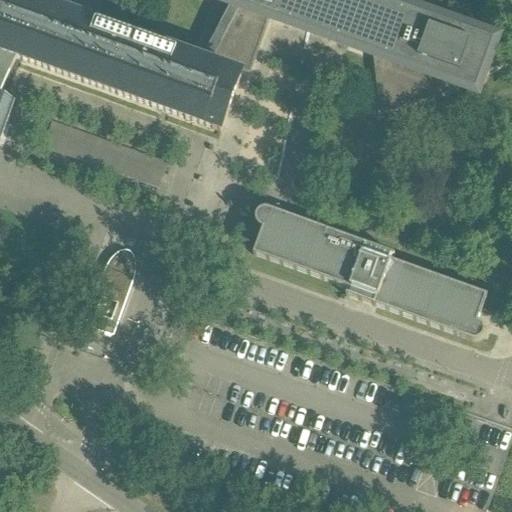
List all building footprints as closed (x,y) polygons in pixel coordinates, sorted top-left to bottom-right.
[(0,0),(0,122),(5,107),(0,100),(0,98),(22,63),(221,134),(241,78),(238,77),(201,64),(44,8),(46,0),(0,0)] [(209,0),(219,3),(219,4),(199,58),(203,59),(201,64),(238,77),(239,72),(249,76),(269,22),(269,21),(294,30),(373,59),(374,72),(376,86),(378,99),(381,113),(394,110),(407,107),(419,103),(432,99),(444,94),(457,89),(458,89),(476,95),(483,77),(490,72),(497,68),(504,63),(491,53),(494,46),(469,37),(454,27),(438,17),(422,7),(407,0),(370,0),(370,1),(370,2),(370,3),(370,4),(370,5),(357,0),(209,0)] [(169,166),(56,126),(46,154),(160,194),(169,166)] [(262,231),(259,239),(253,257),(348,291),(346,298),(472,343),(473,344),(475,344),(477,343),(479,343),(480,342),(481,341),(483,340),(484,338),(484,336),(485,335),(485,333),(485,331),(484,329),(483,328),(482,327),(481,325),(479,324),(478,324),(487,298),(392,263),(394,257),(278,215),(280,209),(264,211),(262,211),(261,212),(259,213),(258,214),(257,215),(256,217),(256,219),(255,220),(255,222),(256,224),(256,225),(257,227),(258,228),(259,229),(261,230),(262,231)] [(104,271),(86,325),(111,335),(114,336),(129,293),(134,281),(136,269),(136,261),(133,252),(126,249),(118,252),(110,262),(104,271)]
